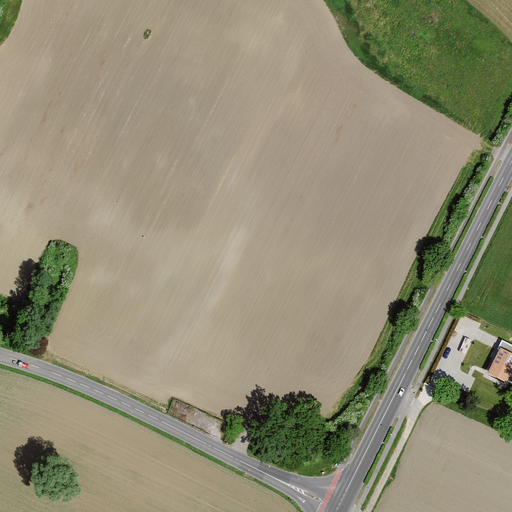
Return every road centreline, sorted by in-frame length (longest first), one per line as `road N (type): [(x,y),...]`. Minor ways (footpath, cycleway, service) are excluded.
road 1 (secondary): [(338,509),(511,162)]
road 2 (tertiary): [(0,355),(71,379),(338,509)]
road 3 (track): [(394,396),(416,407),(367,511)]
